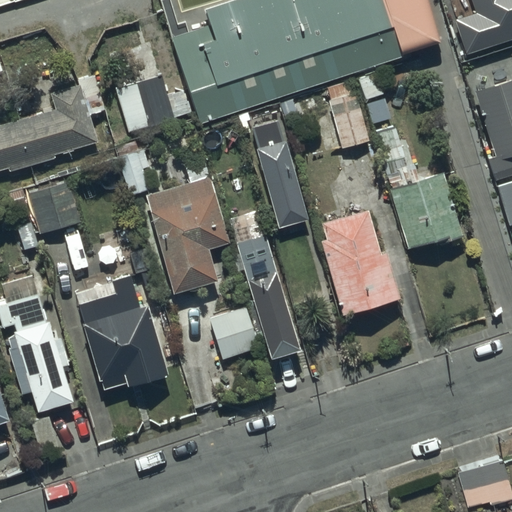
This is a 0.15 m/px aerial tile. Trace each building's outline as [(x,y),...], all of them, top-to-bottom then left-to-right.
[(379,0),(226,0),(198,9),(204,25),(170,35),(197,124),(398,57),(379,0)] [(511,0),(472,0),(477,12),(455,20),(467,55),(511,39),(511,0)] [(428,8),(398,17),(410,53),(439,44),(428,8)] [(159,26),(143,31),(153,64),(169,59),(159,26)] [(0,66),(0,92),(9,89),(0,66)] [(375,72),(356,78),(363,99),(382,93),(375,72)] [(159,74),(112,88),(126,133),(173,119),(159,74)] [(511,88),(509,79),(471,91),(490,154),(485,156),(493,179),(511,173),(511,88)] [(349,80),(326,87),(328,98),(324,99),(340,148),(368,139),(349,80)] [(0,168),(6,167),(8,171),(52,159),(51,154),(93,142),(77,85),(46,94),(50,109),(0,122),(0,168)] [(276,119),(248,127),(275,227),(303,219),(276,119)] [(457,230),(439,171),(410,181),(394,129),(377,134),(382,149),(377,151),(389,186),(386,187),(404,246),(457,230)] [(147,148),(124,155),(135,192),(159,185),(147,148)] [(207,178),(141,196),(168,295),(213,282),(204,248),(225,243),(207,178)] [(511,179),(493,186),(505,223),(511,220),(511,179)] [(68,181),(24,194),(37,234),(81,221),(68,181)] [(364,210),(318,222),(322,236),(317,238),(337,311),(396,294),(383,249),(376,252),(364,210)] [(264,235),(233,243),(265,356),(296,347),(264,235)] [(172,370),(151,300),(147,301),(138,270),(80,288),(89,316),(87,317),(108,383),(129,377),(131,383),(172,370)] [(0,288),(5,303),(0,304),(0,326),(10,324),(13,333),(4,336),(8,347),(4,348),(18,393),(26,391),(33,413),(68,402),(59,374),(68,371),(57,336),(51,338),(31,273),(0,282),(0,288)] [(244,305),(205,318),(218,358),(257,345),(244,305)] [(48,415),(28,422),(38,454),(58,447),(48,415)] [(511,495),(500,456),(461,467),(462,470),(456,471),(467,508),(489,502),(490,505),(511,498),(511,495)]
